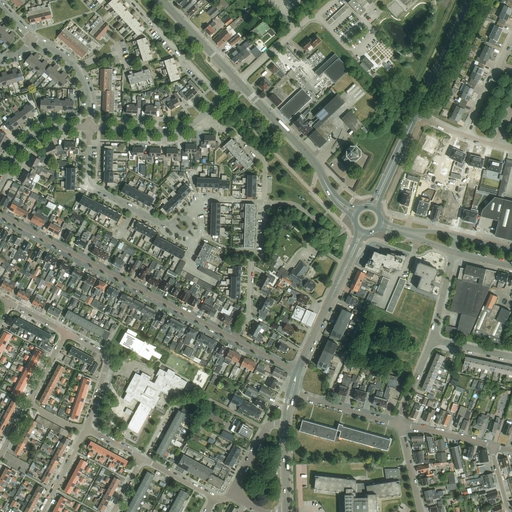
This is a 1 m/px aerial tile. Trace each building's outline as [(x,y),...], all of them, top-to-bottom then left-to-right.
[(112,0),(105,7),(107,9),(110,6),(112,8),(121,0),(120,0),(112,0)] [(114,10),(111,13),(113,15),(123,5),(122,4),(123,3),(121,0),(112,8),(114,10)] [(189,0),(182,7),(186,11),(193,4),(191,2),(189,0)] [(225,10),(229,6),(223,0),(221,0),(207,13),(213,19),(220,12),(224,9),(225,10)] [(368,2),(370,5),(371,3),(373,2),(372,0),(400,0),(406,6),(411,1),(410,0),(351,0),(350,2),(348,3),(360,16),(362,14),(365,12),(366,11),(362,7),(368,2)] [(198,1),(193,6),(187,12),(191,16),(199,8),(199,7),(199,6),(197,5),(200,3),(198,1)] [(511,9),(511,7),(511,4),(508,2),(506,6),(504,6),(501,11),(509,15),(511,9)] [(123,5),(113,15),(114,17),(118,14),(119,16),(128,8),(126,6),(125,7),(123,5)] [(36,22),(34,11),(35,10),(34,7),(29,9),(30,12),(28,12),(31,23),(36,22)] [(121,18),(118,21),(120,23),(130,13),(129,12),(130,11),(128,8),(119,16),(121,18)] [(506,22),(509,15),(501,11),(498,18),(500,19),(498,22),(504,25),(506,21),(506,22)] [(130,13),(120,23),(122,25),(125,22),(127,24),(135,16),(133,14),(132,15),(130,13)] [(233,21),(228,15),(223,20),(227,26),(233,21)] [(129,26),(126,29),(127,31),(138,21),(136,20),(137,18),(135,16),(127,24),(129,26)] [(98,23),(97,24),(106,32),(110,28),(101,20),(102,19),(99,17),(98,19),(100,21),(98,23)] [(95,28),(94,29),(102,36),(106,32),(97,24),(98,23),(96,21),(94,23),(97,25),(95,28)] [(138,21),(127,31),(129,33),(132,30),(134,32),(143,24),(140,22),(139,23),(138,21)] [(259,38),(267,31),(270,28),(264,21),(252,31),(259,38)] [(212,28),(213,27),(216,24),(213,22),(211,24),(204,30),(210,37),(215,32),(212,28)] [(490,38),(488,42),(494,45),(496,42),(497,42),(500,35),(502,30),(502,29),(504,25),(498,22),(496,26),(496,27),(494,26),(492,31),(489,38),(490,38)] [(136,34),(133,37),(135,39),(145,29),(143,27),(145,26),(143,24),(134,32),(136,34)] [(93,29),(90,33),(99,41),(102,36),(94,29),(95,28),(92,26),(91,27),(93,29)] [(65,28),(58,37),(62,40),(69,32),(70,32),(72,30),(71,29),(69,31),(65,28)] [(231,37),(225,30),(219,35),(220,36),(214,41),(220,47),(225,41),(226,42),(228,39),(231,37)] [(4,43),(14,34),(12,32),(9,35),(7,33),(1,39),(4,43)] [(69,32),(62,40),(66,44),(74,35),(75,36),(77,34),(75,32),(73,34),(70,32),(69,32)] [(13,39),(15,36),(14,34),(4,43),(8,47),(15,41),(13,39)] [(74,35),(66,44),(70,47),(78,39),(79,39),(81,37),(79,36),(77,38),(75,36),(74,35)] [(238,35),(229,43),(232,47),(242,38),(238,35)] [(305,51),(308,49),(311,46),(313,48),(321,41),(315,35),(310,39),(309,38),(300,46),(305,51)] [(146,38),(133,42),(133,45),(138,43),(138,46),(149,43),(148,40),(147,40),(146,38)] [(78,39),(70,47),(74,51),(82,42),(83,43),(85,41),(83,39),(81,42),(79,39),(78,39)] [(492,49),(494,45),(488,42),(486,41),(484,40),(483,44),(485,46),(482,52),(490,56),(493,50),(492,49)] [(246,49),(250,45),(247,41),(241,47),(239,45),(237,47),(238,49),(229,56),(232,59),(245,48),(246,49)] [(85,45),(83,43),(82,42),(74,51),(78,54),(86,46),(87,47),(89,44),(87,43),(85,45)] [(139,49),(135,50),(136,53),(149,48),(149,46),(150,46),(149,43),(138,46),(139,49)] [(86,46),(78,54),(82,58),(90,49),(91,50),(93,48),(89,44),(87,47),(86,46)] [(251,51),(248,48),(251,45),(250,45),(246,49),(245,48),(232,59),(235,63),(237,61),(240,63),(250,55),(249,53),(251,52),(255,56),(260,51),(256,46),(251,51)] [(149,48),(136,53),(137,55),(141,54),(142,56),(153,53),(152,50),(150,50),(149,48)] [(487,62),(490,56),(482,52),(479,58),(477,57),(475,61),(479,62),(485,65),(487,61),(487,62)] [(143,59),(138,60),(139,63),(153,59),(152,56),(154,56),(153,53),(142,56),(143,59)] [(30,65),(38,55),(36,54),(34,57),(31,55),(26,61),(30,65)] [(335,84),(350,70),(335,54),(315,73),(319,77),(324,72),(335,84)] [(34,68),(40,62),(37,60),(40,57),(38,55),(30,65),(34,68)] [(369,70),(374,65),(365,57),(361,61),(362,62),(369,70)] [(174,58),(160,62),(161,65),(165,64),(166,66),(177,63),(176,60),(174,60),(174,58)] [(38,72),(46,62),(44,61),(42,64),(40,62),(34,68),(38,72)] [(48,69),(46,67),(48,64),(46,62),(38,72),(42,76),(45,73),(48,69)] [(362,62),(360,65),(367,72),(369,70),(362,62)] [(483,69),(485,65),(479,62),(477,66),(476,66),(473,72),(481,76),(484,69),(483,69)] [(167,69),(163,70),(163,73),(177,69),(176,66),(178,66),(177,63),(166,66),(167,69)] [(49,76),(57,66),(55,65),(53,68),(50,66),(48,69),(45,73),(49,76)] [(278,70),(274,65),(269,69),(274,74),(278,70)] [(53,80),(59,73),(56,71),(59,68),(57,66),(49,76),(53,80)] [(18,81),(23,80),(21,71),(18,72),(17,68),(14,69),(18,81)] [(146,68),(143,69),(146,80),(149,79),(150,84),(153,83),(149,69),(146,70),(146,68)] [(140,72),(138,72),(142,86),(145,85),(144,81),(146,80),(143,69),(140,70),(140,72)] [(177,69),(163,73),(164,75),(168,74),(169,77),(180,73),(179,70),(178,71),(177,69)] [(297,75),(292,70),(288,74),(293,79),(297,75)] [(13,83),(10,74),(7,75),(6,72),(4,72),(8,85),(13,83)] [(57,83),(65,73),(63,72),(61,75),(59,73),(53,80),(57,83)] [(136,72),(133,73),(136,83),(139,83),(140,87),(142,86),(138,72),(136,73),(136,72)] [(478,81),(481,76),(473,72),(470,78),(471,78),(469,82),(475,85),(477,81),(478,81)] [(64,78),(67,75),(65,73),(57,83),(61,87),(67,80),(64,78)] [(130,75),(128,76),(132,89),(135,88),(133,84),(136,83),(133,73),(130,73),(130,75)] [(170,79),(166,81),(167,83),(180,79),(180,77),(181,76),(180,73),(169,77),(170,79)] [(286,78),(276,87),(279,89),(288,80),(286,78)] [(475,85),(469,82),(463,79),(461,83),(465,85),(466,86),(463,92),(471,96),(474,90),(473,89),(475,85)] [(194,96),(198,92),(193,88),(195,86),(190,80),(188,82),(191,86),(188,90),(194,96)] [(270,86),(267,82),(265,80),(258,86),(264,92),(270,86)] [(277,107),(282,102),(275,95),(278,92),(274,88),(269,93),(271,96),(268,98),(277,107)] [(289,120),(311,99),(302,89),(279,110),(289,120)] [(190,100),(194,96),(188,90),(184,93),(181,91),(179,93),(183,97),(185,95),(190,100)] [(176,107),(180,104),(177,99),(179,97),(176,92),(173,94),(175,97),(171,100),(176,107)] [(468,102),(471,96),(463,92),(460,98),(462,99),(460,103),(466,105),(468,101),(468,102)] [(322,124),(343,104),(336,96),(315,116),(322,124)] [(132,105),(132,114),(138,114),(138,107),(141,107),(141,101),(141,97),(137,97),(137,100),(138,100),(138,101),(138,105),(132,105)] [(176,107),(171,100),(167,102),(165,99),(162,101),(165,106),(167,105),(171,110),(176,107)] [(132,114),(132,105),(127,104),(127,101),(124,101),(124,107),(127,107),(126,113),(132,114)] [(151,114),(151,105),(146,105),(146,101),(143,101),(143,107),(146,108),(145,114),(151,114)] [(160,108),(160,102),(155,102),(155,106),(151,105),(151,114),(156,115),(157,108),(160,108)] [(466,105),(460,103),(459,105),(458,106),(457,106),(454,112),(462,116),(465,110),(464,109),(466,105)] [(34,113),(36,111),(31,104),(29,106),(27,105),(25,106),(33,116),(35,115),(34,113)] [(31,117),(33,116),(25,106),(24,108),(25,109),(22,111),(28,118),(30,116),(31,117)] [(25,120),(28,118),(22,111),(20,113),(19,111),(17,113),(24,123),(26,121),(25,120)] [(348,126),(356,118),(350,111),(341,119),(348,126)] [(459,122),(462,116),(454,112),(451,118),(450,117),(448,120),(457,124),(458,122),(459,122)] [(23,124),(24,123),(17,113),(15,114),(16,115),(14,117),(19,124),(22,122),(23,124)] [(304,122),(306,120),(301,115),(299,117),(300,118),(293,123),(294,124),(295,126),(296,126),(297,128),(304,122)] [(16,126),(19,124),(14,117),(11,119),(10,118),(8,119),(16,129),(17,128),(16,126)] [(14,130),(16,129),(8,119),(6,120),(7,122),(5,124),(10,131),(13,129),(14,130)] [(304,122),(297,128),(305,136),(312,129),(313,130),(320,124),(315,119),(312,122),(311,122),(310,121),(308,123),(306,120),(304,122)] [(325,139),(336,128),(328,119),(309,137),(319,148),(327,141),(325,139)] [(0,136),(8,141),(9,139),(5,137),(7,134),(0,130),(0,136)] [(210,145),(210,136),(205,135),(204,142),(201,142),(201,148),(207,148),(207,145),(210,145)] [(218,148),(218,143),(215,142),(216,136),(210,136),(210,145),(213,145),(213,148),(218,148)] [(429,137),(426,143),(436,148),(438,142),(429,137)] [(232,139),(221,148),(223,150),(226,147),(228,150),(237,142),(235,140),(233,141),(232,139)] [(70,151),(70,142),(65,142),(64,148),(60,148),(61,154),(67,154),(67,151),(70,151)] [(78,155),(78,149),(75,149),(76,142),(70,142),(70,151),(73,151),(73,155),(78,155)] [(230,152),(227,155),(228,156),(239,147),(238,145),(239,144),(237,142),(228,150),(230,152)] [(424,147),(423,149),(433,154),(436,148),(426,143),(424,147)] [(61,154),(60,148),(57,150),(54,144),(49,146),(53,154),(55,153),(57,156),(61,154)] [(191,153),(191,144),(186,144),(185,151),(182,151),(182,156),(188,157),(188,153),(191,153)] [(199,157),(200,151),(197,151),(197,144),(191,144),(191,153),(194,153),(194,157),(199,157)] [(358,156),(358,152),(356,149),(356,144),(349,144),(345,148),(349,152),(348,155),(346,152),(342,156),(343,157),(341,158),(346,163),(351,158),(356,158),(358,156)] [(50,155),(53,154),(49,146),(44,148),(47,154),(44,156),(46,161),(51,159),(50,155)] [(104,155),(118,156),(119,156),(122,156),(122,154),(113,153),(113,150),(112,150),(113,146),(104,146),(104,155)] [(138,157),(138,148),(133,147),(133,151),(129,151),(129,154),(129,160),(135,160),(135,156),(138,157)] [(239,147),(228,156),(230,158),(233,156),(235,158),(244,150),(242,148),(241,149),(239,147)] [(146,160),(147,154),(144,154),(144,148),(138,148),(138,157),(141,157),(141,160),(146,160)] [(155,157),(155,148),(150,148),(150,154),(147,154),(146,160),(152,160),(152,157),(155,157)] [(163,161),(164,155),(161,155),(161,148),(155,148),(155,157),(158,157),(158,161),(163,161)] [(172,158),(172,149),(167,148),(167,155),(164,155),(163,161),(169,161),(169,158),(172,158)] [(181,161),(181,156),(178,155),(178,149),(172,149),(172,158),(175,158),(175,161),(181,161)] [(237,160),(234,163),(236,165),(246,155),(245,154),(246,152),(244,150),(235,158),(237,160)] [(453,151),(449,160),(456,162),(459,153),(453,151)] [(459,153),(456,162),(462,164),(465,155),(459,153)] [(246,155),(236,165),(237,166),(240,164),(242,166),(251,158),(249,156),(248,157),(246,155)] [(42,164),(45,159),(39,156),(38,159),(32,156),(30,161),(38,165),(39,162),(42,164)] [(470,156),(468,166),(474,168),(477,158),(470,156)] [(419,157),(417,163),(426,168),(429,162),(419,157)] [(244,168),(241,171),(243,173),(253,164),(252,162),(253,161),(251,158),(242,166),(244,168)] [(477,158),(474,168),(481,169),(483,159),(477,158)] [(36,167),(38,165),(30,161),(27,166),(33,169),(32,171),(37,174),(39,169),(36,167)] [(493,172),(495,162),(489,161),(487,171),(493,172)] [(495,162),(493,172),(499,174),(502,164),(495,162)] [(417,163),(414,169),(423,174),(426,168),(417,163)] [(30,174),(24,171),(22,176),(33,182),(37,174),(32,171),(30,174)] [(31,190),(33,185),(31,184),(33,182),(22,176),(19,181),(22,182),(20,186),(22,187),(23,186),(29,189),(31,190)] [(103,180),(103,183),(107,183),(107,186),(109,186),(109,187),(115,187),(115,183),(113,183),(113,180),(118,180),(119,178),(105,177),(104,180),(103,180)] [(125,184),(121,193),(123,194),(123,193),(126,194),(133,182),(130,181),(128,185),(125,184)] [(133,182),(126,194),(129,196),(128,197),(130,198),(135,189),(132,188),(135,183),(133,182)] [(180,182),(178,184),(188,194),(190,192),(191,193),(193,192),(186,184),(184,186),(180,182)] [(19,186),(14,183),(11,189),(16,192),(19,186)] [(178,184),(177,186),(180,190),(178,192),(179,193),(185,199),(186,197),(188,194),(178,184)] [(135,189),(130,198),(132,199),(133,198),(136,199),(142,187),(140,186),(138,190),(135,189)] [(142,187),(136,199),(138,201),(138,202),(140,203),(144,194),(142,193),(144,188),(142,187)] [(144,194),(140,203),(142,204),(142,203),(145,204),(152,192),(149,191),(147,195),(144,194)] [(173,191),(171,192),(181,203),(185,199),(179,193),(177,194),(173,191)] [(408,207),(411,194),(412,193),(406,191),(406,195),(403,194),(401,205),(405,206),(406,207),(407,207),(408,207)] [(9,192),(8,194),(7,195),(9,196),(7,199),(4,197),(0,205),(6,208),(10,200),(11,201),(12,198),(13,198),(15,195),(9,192)] [(152,192),(145,204),(148,206),(147,207),(149,208),(154,199),(151,198),(154,193),(152,192)] [(171,192),(170,194),(173,198),(171,200),(177,206),(181,203),(171,192)] [(79,209),(82,210),(88,198),(85,196),(86,195),(84,194),(81,199),(79,203),(82,205),(79,209)] [(417,210),(416,214),(421,216),(421,215),(425,216),(426,212),(426,213),(429,204),(430,200),(421,197),(420,201),(418,206),(417,209),(417,210)] [(482,210),(480,217),(499,221),(498,223),(496,234),(495,236),(508,239),(508,238),(511,238),(511,239),(511,240),(511,201),(509,201),(508,201),(503,199),(498,198),(497,198),(495,197),(494,197),(482,210)] [(88,198),(82,210),(84,211),(86,207),(89,208),(93,199),(91,198),(91,199),(88,198)] [(165,198),(163,200),(173,210),(177,206),(171,200),(169,202),(165,198)] [(93,199),(89,208),(91,210),(89,214),(91,215),(98,203),(95,201),(95,200),(93,199)] [(165,205),(160,210),(165,216),(168,213),(169,214),(173,210),(163,200),(163,199),(161,201),(165,205)] [(17,207),(19,202),(14,200),(12,204),(9,209),(15,212),(18,207),(17,207)] [(25,205),(23,204),(24,201),(21,200),(19,202),(17,207),(18,207),(15,212),(21,215),(24,210),(23,209),(25,205)] [(98,203),(91,215),(93,216),(96,212),(98,213),(99,212),(103,204),(101,203),(100,204),(98,203)] [(103,204),(99,212),(101,214),(99,218),(101,219),(108,207),(103,204)] [(26,218),(29,212),(26,211),(28,206),(25,205),(23,209),(24,210),(21,215),(26,218)] [(440,207),(434,205),(430,220),(437,221),(440,212),(442,213),(444,206),(440,206),(440,207)] [(447,216),(450,217),(453,207),(446,206),(445,209),(444,216),(447,216)] [(108,207),(101,219),(103,220),(106,216),(108,217),(112,209),(108,207)] [(454,218),(457,219),(458,212),(459,209),(453,207),(450,217),(454,218)] [(112,209),(108,217),(111,219),(109,223),(111,224),(117,212),(112,209)] [(464,209),(461,220),(468,222),(471,211),(464,209)] [(41,215),(37,212),(34,211),(31,217),(33,218),(31,221),(36,224),(40,218),(41,215)] [(471,211),(468,222),(475,223),(478,213),(471,211)] [(117,212),(111,224),(113,225),(115,221),(118,222),(122,214),(117,212)] [(46,225),(49,219),(46,217),(45,220),(40,218),(36,224),(42,227),(44,223),(46,225)] [(78,232),(76,236),(78,238),(81,234),(87,222),(84,220),(78,232)] [(136,236),(143,224),(134,220),(131,227),(134,228),(134,229),(136,231),(132,238),(134,239),(136,237),(136,236)] [(67,224),(66,227),(69,228),(63,238),(69,241),(71,236),(72,236),(73,233),(71,232),(72,230),(71,229),(73,226),(71,225),(72,224),(69,222),(68,224),(67,224)] [(54,223),(53,225),(51,223),(48,229),(53,232),(57,225),(54,223)] [(143,224),(136,236),(139,237),(141,233),(143,234),(148,226),(143,224)] [(57,225),(53,232),(59,235),(62,229),(59,228),(60,226),(57,225)] [(148,226),(143,234),(146,236),(144,240),(146,241),(152,229),(148,226)] [(152,229),(146,241),(148,243),(150,238),(153,239),(157,232),(152,229)] [(80,246),(87,233),(84,232),(81,238),(79,237),(75,244),(80,246)] [(86,241),(89,235),(87,233),(80,246),(85,249),(89,242),(86,241)] [(102,243),(101,243),(99,242),(101,237),(97,235),(96,237),(95,237),(93,242),(92,244),(95,245),(95,246),(94,246),(91,253),(96,255),(99,248),(101,245),(102,243)] [(157,235),(153,244),(155,246),(153,250),(155,251),(162,239),(159,237),(159,236),(157,235)] [(17,246),(20,239),(15,236),(14,238),(11,237),(9,241),(12,242),(12,243),(17,246)] [(162,239),(155,251),(157,252),(160,248),(162,249),(167,240),(165,239),(165,241),(162,239)] [(167,240),(162,249),(165,251),(163,255),(165,256),(171,244),(168,242),(169,241),(167,240)] [(26,257),(25,256),(27,252),(28,253),(30,249),(29,249),(31,245),(26,242),(22,249),(20,247),(17,252),(13,259),(17,261),(19,258),(24,261),(26,257)] [(202,244),(201,247),(211,252),(212,250),(216,252),(217,249),(205,243),(204,245),(202,244)] [(101,258),(107,246),(104,244),(103,246),(101,245),(99,248),(96,255),(101,258)] [(171,244),(165,256),(167,258),(169,253),(172,254),(177,245),(175,244),(174,246),(171,244)] [(177,245),(172,254),(174,256),(172,260),(174,261),(181,249),(178,248),(178,246),(177,245)] [(110,247),(108,246),(107,246),(101,258),(106,260),(110,251),(108,250),(110,247)] [(127,253),(132,256),(136,250),(128,246),(125,252),(123,255),(117,266),(121,268),(122,266),(123,265),(125,262),(123,261),(127,253)] [(9,257),(13,259),(18,250),(11,247),(9,251),(12,252),(9,257)] [(201,247),(199,250),(201,250),(200,252),(212,259),(213,257),(210,255),(211,252),(201,247)] [(31,259),(39,263),(41,260),(39,259),(43,251),(38,248),(34,256),(33,255),(31,259)] [(181,249),(174,261),(177,263),(179,258),(182,259),(186,251),(184,250),(184,251),(181,249)] [(364,268),(378,273),(381,266),(382,266),(386,256),(374,251),(371,259),(370,259),(369,261),(368,261),(365,268),(364,268)] [(197,254),(196,256),(206,262),(207,259),(211,261),(212,259),(200,252),(199,254),(197,254)] [(45,272),(53,256),(47,253),(44,260),(47,262),(42,271),(45,272)] [(386,256),(382,266),(390,269),(391,267),(401,271),(406,257),(405,258),(398,255),(397,256),(395,255),(394,256),(387,253),(386,256)] [(117,266),(123,255),(120,254),(118,258),(115,257),(113,260),(114,261),(112,264),(117,266)] [(47,273),(51,265),(54,266),(58,259),(53,256),(45,272),(47,273)] [(205,268),(207,269),(208,266),(205,264),(206,262),(196,256),(194,259),(196,260),(195,262),(201,265),(203,267),(205,268)] [(132,275),(136,267),(140,269),(143,262),(136,259),(135,261),(133,265),(131,264),(127,272),(132,275)] [(59,279),(67,264),(63,261),(59,269),(60,270),(57,275),(58,276),(57,278),(59,279)] [(143,280),(148,270),(151,272),(156,263),(153,261),(149,269),(146,267),(143,265),(140,269),(141,270),(138,277),(143,280)] [(301,261),(294,269),(298,272),(302,275),(309,267),(301,261)] [(433,281),(437,271),(436,269),(420,263),(417,264),(414,274),(421,277),(417,289),(431,294),(434,286),(433,286),(433,281)] [(67,273),(71,266),(67,264),(59,279),(58,280),(61,281),(65,272),(67,273)] [(469,337),(478,317),(493,282),(494,282),(496,271),(467,264),(466,269),(461,268),(451,311),(462,314),(458,328),(447,326),(446,332),(469,337)] [(175,272),(180,275),(182,270),(183,268),(179,265),(175,272)] [(70,288),(79,270),(75,268),(71,275),(73,276),(70,282),(68,287),(70,288)] [(294,269),(288,277),(299,286),(300,285),(303,287),(303,288),(307,290),(308,290),(312,293),(314,289),(313,289),(316,285),(308,280),(304,278),(305,277),(302,275),(298,272),(294,269)] [(50,270),(45,280),(48,282),(54,272),(50,270)] [(79,270),(70,288),(72,289),(78,279),(80,280),(84,272),(79,270)] [(152,285),(160,271),(157,270),(154,276),(152,275),(148,283),(152,285)] [(158,279),(162,272),(160,271),(152,285),(157,287),(161,280),(158,279)] [(363,279),(364,278),(364,276),(370,279),(371,277),(373,277),(374,275),(368,272),(367,275),(358,271),(356,275),(363,279)] [(504,282),(507,283),(509,275),(509,274),(504,273),(502,281),(500,288),(502,288),(504,282)] [(84,291),(91,276),(87,274),(83,281),(85,282),(81,290),(84,291)] [(260,280),(268,285),(269,282),(273,284),(275,278),(269,275),(268,277),(263,275),(260,280)] [(369,287),(370,284),(362,281),(363,279),(356,275),(354,280),(367,286),(369,287)] [(92,286),(96,279),(91,276),(84,291),(86,292),(90,285),(92,286)] [(290,285),(292,282),(285,278),(283,277),(281,279),(290,285)] [(172,286),(175,280),(171,278),(168,283),(164,281),(160,289),(166,292),(170,285),(172,286)] [(49,284),(50,283),(42,279),(39,285),(44,288),(46,285),(48,286),(49,284)] [(10,283),(4,280),(1,287),(6,290),(10,283)] [(10,283),(6,290),(12,293),(15,286),(18,287),(20,283),(17,281),(16,283),(11,280),(10,283)] [(96,296),(103,283),(98,280),(94,287),(96,288),(93,294),(96,296)] [(267,287),(268,285),(260,280),(257,286),(262,289),(260,291),(269,296),(272,290),(267,287)] [(362,286),(366,288),(367,286),(354,280),(352,284),(359,288),(360,285),(362,286)] [(178,289),(181,284),(177,282),(174,287),(170,294),(176,297),(180,290),(178,289)] [(104,292),(108,285),(103,283),(96,296),(98,297),(102,291),(104,292)] [(54,295),(57,288),(49,284),(48,286),(48,287),(53,289),(51,293),(54,295)] [(358,290),(359,288),(352,284),(350,289),(357,292),(360,293),(359,296),(363,298),(364,295),(363,295),(364,292),(358,290)] [(190,293),(191,293),(195,286),(193,285),(190,291),(186,289),(184,292),(183,292),(179,299),(185,302),(190,293)] [(108,301),(115,289),(109,286),(106,293),(110,296),(109,297),(108,296),(106,299),(108,301)] [(196,294),(199,288),(195,287),(191,294),(193,295),(188,304),(194,307),(196,303),(198,304),(200,301),(196,299),(198,295),(196,294)] [(22,299),(25,292),(20,289),(16,296),(22,299)] [(116,299),(120,292),(115,289),(108,301),(111,302),(112,299),(111,298),(112,296),(116,299)] [(292,290),(290,293),(290,294),(294,295),(308,302),(310,299),(305,296),(292,290)] [(28,302),(31,295),(28,293),(25,292),(22,299),(28,302)] [(122,308),(129,296),(122,293),(119,300),(122,302),(120,307),(119,306),(118,309),(121,310),(121,311),(122,308)] [(502,345),(504,340),(499,339),(511,312),(495,304),(498,297),(490,294),(485,306),(481,313),(473,332),(502,345)] [(306,305),(308,302),(294,295),(293,297),(298,300),(297,302),(301,303),(306,305)] [(130,306),(134,299),(129,296),(122,308),(121,311),(120,313),(122,314),(124,309),(127,305),(130,306)] [(355,303),(357,303),(358,300),(355,299),(348,296),(345,303),(354,306),(355,303)] [(41,300),(42,298),(39,297),(38,299),(35,297),(32,304),(37,307),(41,300)] [(204,313),(212,298),(210,297),(208,300),(206,299),(203,303),(200,310),(204,312),(204,313)] [(43,310),(46,303),(43,301),(44,299),(42,298),(41,300),(37,307),(43,310)] [(209,315),(212,308),(211,307),(213,303),(213,302),(215,299),(212,298),(204,313),(209,315)] [(259,303),(267,307),(268,304),(271,306),(274,301),(268,298),(266,301),(262,298),(259,303)] [(132,317),(140,302),(134,299),(130,306),(133,308),(132,310),(131,313),(129,316),(132,317)] [(94,300),(91,305),(97,308),(100,302),(94,300)] [(105,305),(100,302),(97,308),(103,311),(105,305)] [(141,312),(145,305),(140,302),(132,317),(133,318),(134,318),(136,315),(138,311),(141,312)] [(214,317),(220,306),(215,303),(212,308),(209,315),(214,317)] [(265,310),(267,307),(259,303),(256,308),(260,310),(259,313),(266,317),(269,312),(265,310)] [(53,315),(56,308),(51,305),(47,312),(53,315)] [(145,320),(151,308),(145,305),(141,312),(140,314),(144,316),(142,319),(141,321),(143,323),(145,320)] [(296,305),(290,318),(292,318),(300,322),(302,323),(307,310),(303,308),(299,306),(296,305)] [(225,324),(234,308),(234,307),(231,306),(228,311),(226,315),(224,314),(221,321),(225,324)] [(58,318),(62,311),(56,308),(53,315),(58,318)] [(74,314),(76,314),(77,311),(77,310),(78,309),(76,308),(73,313),(68,311),(65,317),(71,321),(74,314)] [(151,308),(145,320),(147,321),(149,317),(153,318),(157,311),(151,308)] [(232,318),(233,316),(234,317),(238,310),(234,308),(225,324),(230,326),(233,319),(232,318)] [(317,313),(307,309),(300,322),(302,323),(311,327),(317,313)] [(350,319),(352,314),(342,309),(340,314),(350,319)] [(74,314),(71,321),(77,324),(80,317),(81,317),(83,314),(84,311),(82,310),(81,313),(79,316),(76,314),(74,314)] [(157,328),(157,327),(159,324),(162,325),(165,320),(164,320),(166,315),(161,313),(160,315),(158,318),(159,318),(156,322),(154,321),(152,325),(154,327),(157,328)] [(347,324),(350,319),(340,314),(338,319),(347,324)] [(80,317),(77,324),(83,327),(86,320),(88,321),(89,317),(87,316),(85,319),(81,317),(80,317)] [(280,326),(277,330),(284,335),(285,332),(291,336),(296,330),(287,324),(290,321),(284,316),(281,321),(286,325),(284,329),(280,326)] [(20,328),(24,321),(18,318),(14,324),(12,327),(16,329),(17,326),(20,328)] [(171,327),(175,320),(172,318),(171,319),(169,318),(166,324),(166,325),(166,326),(163,325),(161,329),(164,330),(164,329),(166,331),(169,326),(171,327)] [(86,320),(83,327),(89,330),(92,323),(93,324),(95,320),(93,319),(91,323),(88,321),(86,320)] [(345,329),(347,324),(338,319),(335,324),(345,329)] [(177,330),(181,323),(175,320),(171,327),(169,332),(167,336),(170,338),(172,334),(171,333),(174,329),(177,330)] [(26,331),(29,324),(24,321),(20,328),(19,330),(21,332),(22,332),(23,329),(26,331)] [(92,323),(89,330),(95,333),(99,326),(100,327),(101,323),(100,323),(99,322),(97,326),(93,324),(92,323)] [(99,326),(95,333),(101,337),(105,330),(106,330),(107,327),(107,326),(108,323),(107,322),(105,326),(103,329),(100,327),(99,326)] [(259,332),(261,329),(267,332),(269,327),(261,322),(259,325),(254,322),(251,328),(259,332)] [(181,323),(177,330),(180,332),(177,337),(180,338),(182,333),(183,333),(186,327),(184,326),(184,325),(181,323)] [(31,334),(35,327),(29,324),(26,331),(24,334),(27,335),(29,332),(31,334)] [(343,334),(345,329),(335,324),(333,330),(343,334)] [(111,340),(117,327),(113,325),(109,332),(106,330),(105,330),(101,337),(107,340),(108,338),(111,340)] [(37,336),(40,329),(35,327),(31,334),(30,337),(32,338),(33,338),(35,334),(37,336)] [(186,344),(193,330),(188,327),(185,335),(187,336),(183,343),(186,344)] [(258,335),(259,332),(251,328),(248,333),(255,337),(253,339),(260,343),(263,338),(258,335)] [(43,339),(46,332),(40,329),(37,336),(43,339)] [(149,360),(156,347),(145,342),(135,337),(137,334),(129,329),(127,333),(126,332),(120,344),(139,354),(149,360)] [(194,340),(198,332),(193,330),(186,344),(188,345),(192,338),(194,340)] [(340,339),(343,334),(333,330),(331,335),(340,339)] [(4,332),(2,337),(8,341),(10,335),(4,332)] [(48,342),(52,335),(46,332),(43,339),(41,342),(43,343),(42,344),(42,345),(42,346),(41,348),(46,350),(48,347),(45,346),(46,344),(44,342),(45,342),(46,340),(48,342)] [(202,343),(205,336),(200,333),(196,340),(197,341),(194,345),(196,347),(199,342),(202,343)] [(207,346),(211,339),(205,336),(202,343),(199,348),(201,349),(203,346),(202,345),(203,344),(207,346)] [(6,344),(8,341),(2,337),(0,340),(0,343),(5,346),(8,348),(9,346),(6,344)] [(213,350),(217,342),(211,339),(207,346),(210,348),(208,353),(210,354),(213,349),(213,350)] [(286,353),(288,347),(285,345),(286,343),(279,339),(278,342),(281,344),(278,350),(286,353)] [(326,345),(336,350),(338,345),(328,340),(326,345)] [(218,366),(223,358),(220,356),(221,355),(222,355),(226,348),(219,345),(215,352),(217,353),(215,357),(218,359),(215,365),(218,366)] [(333,355),(336,350),(326,345),(324,350),(333,355)] [(75,356),(78,350),(72,347),(69,353),(75,356)] [(37,349),(34,354),(40,358),(43,352),(37,349)] [(80,359),(84,353),(78,350),(75,356),(80,359)] [(232,360),(235,353),(235,352),(233,351),(232,352),(230,350),(225,359),(223,358),(218,366),(220,368),(221,366),(222,366),(225,360),(227,361),(228,358),(232,360)] [(331,360),(333,355),(324,350),(321,355),(331,360)] [(86,362),(89,356),(84,353),(80,359),(86,362)] [(235,353),(232,360),(237,363),(241,356),(240,356),(240,355),(238,354),(238,355),(235,353)] [(442,362),(442,364),(447,366),(447,365),(450,366),(452,360),(449,358),(447,362),(443,361),(445,356),(437,353),(435,359),(442,362)] [(34,354),(31,360),(37,363),(40,358),(34,354)] [(329,365),(331,360),(321,355),(319,360),(329,365)] [(86,362),(91,365),(88,371),(93,374),(99,364),(93,361),(95,359),(89,356),(86,362)] [(463,364),(462,369),(465,370),(466,365),(470,366),(471,366),(473,358),(466,357),(465,365),(463,364)] [(246,368),(250,361),(250,360),(248,359),(247,360),(244,358),(241,365),(246,368)] [(470,366),(469,371),(471,371),(472,366),(476,367),(477,368),(479,359),(473,358),(471,366),(470,366)] [(435,359),(432,365),(440,368),(439,370),(444,372),(445,370),(440,367),(442,364),(442,362),(435,359)] [(476,367),(475,372),(477,373),(478,368),(482,369),(483,369),(485,361),(479,359),(477,368),(476,367)] [(31,360),(28,365),(34,369),(37,363),(31,360)] [(326,370),(329,365),(319,360),(317,365),(326,370)] [(252,371),(256,364),(255,364),(255,363),(253,362),(252,362),(250,361),(246,368),(249,369),(252,371)] [(346,361),(344,366),(351,369),(353,363),(346,361)] [(482,369),(481,373),(483,374),(484,369),(488,370),(490,370),(492,362),(485,361),(483,369),(482,369)] [(488,370),(487,375),(490,375),(491,371),(495,371),(496,372),(498,363),(492,362),(490,370),(488,370)] [(495,371),(494,376),(496,377),(497,372),(501,373),(502,373),(504,365),(498,363),(496,372),(495,371)] [(56,370),(62,373),(65,367),(59,364),(56,370)] [(20,365),(19,367),(31,374),(34,369),(28,365),(26,368),(20,365)] [(432,365),(430,371),(437,374),(437,376),(442,378),(442,376),(438,373),(439,370),(440,368),(432,365)] [(501,373),(500,378),(502,378),(503,373),(507,374),(509,374),(510,366),(504,365),(502,373),(501,373)] [(233,375),(237,367),(234,366),(230,373),(231,373),(229,378),(231,380),(233,375)] [(24,373),(22,376),(28,379),(31,374),(19,367),(18,370),(24,373)] [(285,380),(287,375),(284,373),(284,372),(276,367),(272,375),(280,378),(280,377),(285,380)] [(274,376),(264,371),(257,368),(256,370),(270,377),(266,385),(274,389),(278,382),(272,378),(274,376)] [(167,373),(160,369),(156,376),(158,377),(154,383),(149,381),(151,377),(142,373),(141,376),(135,373),(125,392),(127,393),(123,400),(131,404),(133,399),(140,403),(127,428),(138,434),(151,408),(153,410),(160,397),(158,397),(161,392),(168,395),(171,388),(175,390),(177,387),(183,391),(188,382),(181,379),(181,378),(175,375),(176,373),(168,369),(167,373)] [(59,378),(62,373),(56,370),(54,375),(59,378)] [(435,379),(437,376),(437,374),(430,371),(427,377),(435,380),(434,381),(445,386),(446,384),(435,379)] [(347,378),(347,377),(348,375),(345,374),(342,386),(339,385),(338,389),(337,389),(336,393),(337,393),(341,394),(342,390),(343,390),(343,388),(344,388),(346,380),(347,378)] [(54,375),(51,381),(56,384),(59,378),(54,375)] [(398,389),(401,378),(390,375),(387,386),(398,389)] [(22,376),(19,382),(25,385),(28,379),(22,376)] [(347,377),(347,378),(346,380),(344,388),(343,388),(343,390),(342,390),(341,394),(346,396),(351,378),(347,377)] [(427,377),(425,383),(432,386),(432,387),(442,392),(443,389),(433,385),(434,381),(435,380),(427,377)] [(53,389),(56,384),(51,381),(48,386),(53,389)] [(19,382),(16,387),(22,390),(25,385),(19,382)] [(374,382),(373,384),(370,384),(370,386),(369,386),(367,392),(371,393),(372,389),(374,390),(375,388),(376,382),(374,382)] [(425,383),(422,389),(430,392),(429,393),(434,395),(435,393),(430,391),(432,387),(432,386),(425,383)] [(55,390),(53,389),(48,386),(45,391),(51,394),(52,391),(54,392),(55,390)] [(249,386),(247,390),(257,395),(258,393),(259,393),(269,399),(272,393),(268,391),(269,391),(262,387),(259,391),(249,386)] [(359,400),(363,387),(361,386),(359,391),(355,390),(353,398),(359,400)] [(16,387),(13,393),(19,396),(22,390),(16,387)] [(364,402),(367,393),(363,392),(365,387),(363,387),(359,400),(364,402)] [(387,387),(385,393),(383,399),(381,406),(386,408),(390,395),(388,394),(390,389),(389,388),(387,387)] [(81,389),(79,395),(85,397),(87,391),(81,389)] [(247,390),(244,395),(250,398),(254,400),(255,400),(256,401),(254,405),(263,410),(265,406),(264,405),(265,403),(257,399),(256,398),(257,396),(257,395),(247,390)] [(45,391),(42,397),(48,400),(51,394),(45,391)] [(376,405),(380,392),(377,391),(376,397),(373,396),(371,404),(376,405)] [(425,405),(428,398),(420,394),(419,397),(421,398),(423,396),(420,403),(425,405)] [(6,404),(9,406),(15,409),(19,401),(8,396),(7,399),(9,400),(6,404)] [(238,410),(248,416),(249,416),(249,415),(253,417),(254,416),(259,419),(262,412),(257,410),(258,409),(254,407),(254,406),(235,396),(231,402),(240,407),(238,410)] [(429,398),(428,398),(425,405),(429,407),(431,402),(434,404),(434,403),(438,405),(439,403),(429,398)] [(415,409),(411,417),(416,419),(420,411),(419,411),(422,406),(417,404),(416,405),(415,409)] [(75,406),(73,412),(79,414),(81,407),(75,406)] [(461,406),(456,419),(458,419),(459,415),(464,417),(468,408),(461,406)] [(426,411),(423,419),(430,422),(432,417),(433,417),(436,411),(430,408),(429,412),(426,411)] [(12,414),(6,411),(4,410),(1,416),(9,420),(12,414)] [(442,423),(447,412),(443,410),(440,415),(438,414),(437,417),(438,417),(436,422),(441,424),(442,423)] [(179,411),(175,417),(182,420),(182,421),(185,423),(186,421),(183,419),(185,414),(179,411)] [(464,419),(461,429),(466,430),(469,421),(470,419),(469,419),(470,418),(469,417),(471,413),(467,411),(464,419)] [(0,415),(1,414),(0,413),(0,422),(6,425),(9,420),(1,416),(0,415)] [(446,413),(442,423),(447,426),(451,416),(446,413)] [(487,416),(483,414),(479,422),(475,420),(473,426),(475,427),(474,427),(481,430),(482,426),(483,427),(485,422),(488,423),(491,414),(488,413),(487,416)] [(460,429),(464,418),(464,417),(459,415),(458,419),(455,427),(460,429)] [(180,425),(182,421),(182,420),(175,417),(172,423),(179,426),(178,427),(182,429),(183,427),(180,425)] [(497,417),(496,422),(493,421),(494,419),(491,418),(490,421),(492,421),(489,431),(496,433),(498,426),(501,427),(503,420),(500,419),(500,418),(497,417)] [(29,425),(34,428),(35,426),(41,428),(42,425),(32,420),(29,425)] [(339,437),(363,444),(388,451),(391,440),(342,426),(343,425),(339,424),(337,430),(302,420),(299,431),(338,442),(339,437)] [(239,422),(235,431),(241,434),(242,435),(245,436),(248,438),(252,431),(248,429),(249,427),(239,422)] [(172,423),(169,429),(176,433),(175,433),(179,435),(180,433),(176,431),(178,427),(179,426),(172,423)] [(511,425),(506,424),(503,433),(510,436),(511,430),(511,425)] [(37,430),(34,428),(29,425),(26,431),(31,434),(33,431),(36,432),(37,430)] [(169,429),(166,435),(172,439),(172,440),(176,441),(177,439),(173,437),(175,433),(176,433),(169,429)] [(31,434),(26,431),(23,436),(28,439),(30,436),(33,438),(35,436),(31,434)] [(224,431),(221,436),(231,442),(234,436),(224,431)] [(424,439),(424,435),(421,435),(420,434),(419,435),(418,435),(412,435),(412,441),(418,441),(418,443),(424,443),(427,443),(426,439),(424,439)] [(67,446),(68,444),(70,440),(60,435),(58,437),(63,440),(62,443),(67,446)] [(166,435),(162,441),(169,445),(169,446),(173,447),(174,445),(170,443),(172,440),(172,439),(166,435)] [(25,444),(28,439),(23,436),(20,442),(25,444)] [(427,436),(428,444),(430,452),(433,452),(432,448),(435,448),(434,437),(432,437),(432,436),(431,436),(430,437),(427,436)] [(435,441),(436,444),(436,446),(438,445),(439,451),(447,450),(445,440),(443,441),(443,439),(439,439),(439,440),(435,441)] [(162,441),(159,447),(166,451),(170,453),(170,451),(167,449),(169,446),(169,445),(162,441)] [(22,450),(25,444),(20,442),(17,447),(22,450)] [(91,442),(88,447),(93,450),(96,444),(91,442)] [(64,451),(67,446),(62,443),(59,449),(64,451)] [(96,444),(93,450),(99,453),(102,447),(96,444)] [(228,447),(240,453),(241,450),(238,448),(238,447),(231,444),(230,446),(229,445),(228,447)] [(454,447),(451,448),(455,464),(456,469),(464,467),(459,446),(457,447),(454,447)] [(472,459),(475,448),(474,448),(474,447),(472,447),(471,447),(467,446),(466,446),(465,450),(464,452),(465,452),(464,455),(469,457),(469,458),(472,459)] [(19,455),(22,450),(17,447),(14,453),(19,455)] [(57,451),(56,454),(61,457),(64,451),(59,449),(56,447),(55,450),(57,451)] [(102,447),(99,453),(104,456),(107,450),(102,447)] [(159,447),(156,453),(160,455),(159,457),(166,459),(167,457),(164,455),(166,451),(159,447)] [(237,459),(240,453),(228,447),(227,449),(231,452),(230,455),(237,459)] [(107,450),(104,456),(109,459),(112,453),(107,450)] [(480,463),(489,461),(487,451),(486,451),(486,450),(480,450),(480,452),(478,453),(480,463)] [(422,451),(414,453),(417,464),(424,462),(425,462),(424,460),(422,451)] [(52,453),(51,455),(54,457),(53,459),(58,462),(61,457),(56,454),(54,453),(53,452),(52,452),(52,453)] [(447,462),(446,452),(437,453),(438,463),(447,462)] [(115,461),(117,456),(112,453),(109,459),(115,461)] [(221,457),(220,457),(216,454),(215,457),(219,459),(225,463),(225,464),(228,466),(231,468),(232,467),(234,464),(222,457),(221,457)] [(183,455),(177,466),(181,468),(187,457),(183,455)] [(237,459),(230,455),(228,458),(221,455),(221,457),(222,457),(234,464),(237,459)] [(120,464),(123,459),(117,456),(115,461),(113,464),(115,465),(117,463),(120,464)] [(209,459),(217,463),(220,464),(218,463),(219,461),(211,456),(209,459)] [(505,475),(508,474),(503,456),(503,457),(500,459),(501,464),(502,468),(503,471),(504,471),(505,475)] [(187,457),(181,468),(194,475),(200,464),(187,457)] [(45,460),(44,463),(46,464),(47,463),(55,468),(58,462),(53,459),(52,459),(50,461),(48,459),(47,461),(45,460)] [(81,459),(79,465),(84,468),(87,462),(81,459)] [(120,464),(122,466),(125,467),(128,462),(123,459),(120,464)] [(48,467),(47,470),(52,473),(55,468),(47,463),(46,464),(45,465),(48,467)] [(230,470),(220,464),(217,463),(216,465),(213,471),(207,482),(220,489),(230,470)] [(200,464),(194,475),(207,482),(213,471),(200,464)] [(79,465),(76,470),(81,473),(84,468),(79,465)] [(422,473),(427,472),(428,476),(437,475),(436,471),(431,472),(429,465),(417,468),(419,473),(422,472),(422,473)] [(16,473),(11,471),(6,468),(3,474),(8,477),(10,473),(15,476),(16,473)] [(50,478),(52,473),(47,470),(45,469),(42,475),(44,476),(50,478)] [(386,479),(401,479),(399,469),(384,469),(386,479)] [(76,470),(73,475),(78,478),(81,473),(76,470)] [(151,482),(150,483),(154,484),(155,483),(156,483),(157,482),(155,480),(154,482),(152,480),(154,476),(148,472),(144,478),(151,482)] [(448,474),(449,484),(458,483),(457,480),(455,473),(448,474)] [(5,482),(8,477),(3,474),(0,479),(12,485),(5,482)] [(73,475),(70,481),(76,484),(78,478),(73,475)] [(442,477),(440,477),(440,475),(422,478),(424,486),(431,484),(430,480),(435,479),(435,482),(443,480),(442,477)] [(47,484),(50,478),(44,476),(41,481),(47,484)] [(401,493),(399,481),(375,485),(375,486),(373,486),(372,485),(366,486),(364,486),(364,483),(356,483),(356,480),(350,479),(316,476),(314,488),(318,488),(317,489),(343,492),(344,491),(346,491),(346,495),(344,495),(344,511),(376,511),(376,500),(376,497),(379,496),(379,498),(398,495),(398,493),(401,493)] [(117,486),(120,480),(115,477),(112,483),(117,486)] [(495,482),(494,477),(485,479),(480,481),(481,484),(482,484),(483,486),(484,485),(495,482)] [(144,478),(141,484),(148,488),(147,489),(151,490),(152,488),(149,487),(150,483),(151,482),(144,478)] [(11,488),(12,485),(0,479),(0,486),(2,487),(4,485),(8,487),(8,486),(11,488)] [(70,481),(67,486),(73,489),(76,484),(70,481)] [(115,491),(117,486),(112,483),(109,488),(115,491)] [(141,484),(138,490),(145,494),(144,495),(148,496),(149,494),(145,492),(147,489),(148,488),(141,484)] [(41,494),(44,488),(39,486),(36,491),(41,494)] [(67,486),(64,491),(70,494),(73,489),(67,486)] [(178,487),(177,489),(180,491),(178,495),(178,496),(185,499),(188,493),(184,491),(184,490),(178,487)] [(112,496),(115,491),(109,488),(108,491),(105,489),(104,489),(103,492),(104,492),(106,493),(112,496)] [(436,493),(435,489),(432,490),(425,491),(427,498),(433,496),(440,495),(440,496),(444,496),(443,490),(438,491),(438,493),(436,493)] [(138,490),(135,496),(142,500),(141,501),(145,502),(146,500),(142,498),(144,495),(145,494),(138,490)] [(38,499),(41,494),(36,491),(33,497),(38,499)] [(488,495),(489,498),(491,505),(496,504),(495,499),(500,497),(498,491),(490,493),(490,494),(488,495)] [(109,502),(112,496),(106,493),(103,499),(109,502)] [(174,493),(173,495),(177,497),(175,501),(175,502),(181,505),(185,499),(178,496),(178,495),(174,493)] [(35,505),(38,499),(33,497),(29,495),(27,500),(30,502),(35,505)] [(441,498),(440,496),(440,495),(433,496),(427,498),(428,504),(435,503),(434,500),(441,498)] [(143,506),(145,502),(141,501),(142,500),(135,496),(132,502),(138,506),(138,507),(141,508),(143,506)] [(61,497),(59,502),(64,505),(65,502),(69,504),(72,505),(73,503),(61,497)] [(109,502),(103,499),(101,497),(100,499),(99,500),(98,499),(96,502),(101,504),(106,507),(109,502)] [(171,499),(170,501),(174,503),(172,507),(171,508),(178,511),(181,505),(175,502),(175,501),(171,499)] [(35,505),(30,502),(27,500),(25,504),(20,501),(18,503),(24,506),(33,510),(35,505)] [(56,507),(61,510),(64,506),(64,505),(59,502),(56,507)] [(102,511),(103,511),(106,507),(101,504),(96,502),(95,504),(99,506),(98,509),(102,511)] [(132,502),(128,508),(135,511),(134,511),(138,511),(136,511),(138,507),(138,506),(132,502)]
